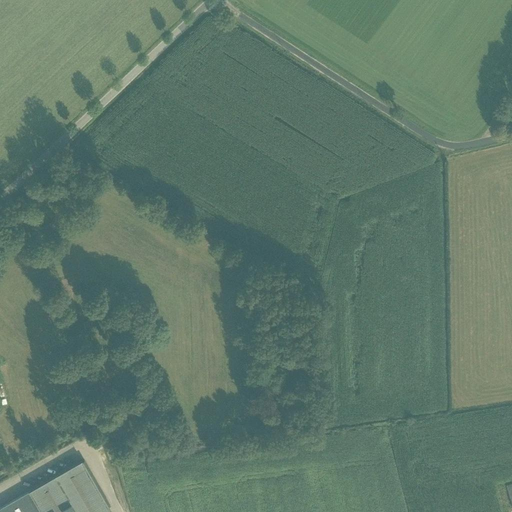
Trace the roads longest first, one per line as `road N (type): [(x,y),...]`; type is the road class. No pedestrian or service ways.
road 1 (residential): [(511,135),(446,147),(212,1)]
road 2 (unclassified): [(212,1),(0,198)]
road 3 (unknown): [(0,496),(84,449),(120,511)]
